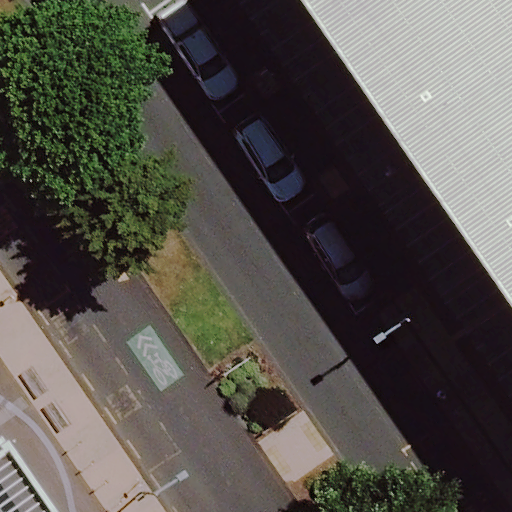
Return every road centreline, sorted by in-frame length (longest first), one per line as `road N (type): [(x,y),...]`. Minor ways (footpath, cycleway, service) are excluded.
road 1 (tertiary): [(71,0),(411,511)]
road 2 (tertiary): [(245,511),(0,173)]
